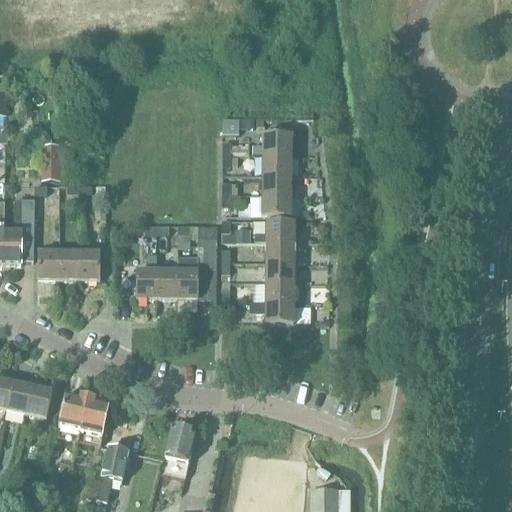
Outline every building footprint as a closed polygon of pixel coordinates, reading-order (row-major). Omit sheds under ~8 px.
[(225,124),(226,133),(253,133),(253,124),(225,124)] [(262,159),(262,160),(290,160),(290,140),(262,139),(262,150),(253,150),(253,159),(262,159)] [(222,148),(222,160),(230,160),(230,148),(222,148)] [(230,160),(222,160),(221,172),(230,172),(230,160)] [(262,160),(262,181),(290,181),(290,160),(262,160)] [(41,167),(41,186),(57,186),(57,167),(41,167)] [(262,181),(261,201),(290,201),(290,181),(262,181)] [(221,188),(221,201),(229,201),(230,188),(221,188)] [(34,199),(46,199),(46,191),(34,191),(34,199)] [(66,199),(79,200),(79,191),(67,191),(66,199)] [(79,191),(79,200),(91,200),(91,191),(79,191)] [(229,201),(221,201),(221,213),(229,213),(229,201)] [(290,201),(261,201),(261,202),(250,202),(250,222),(290,222),(290,201)] [(22,223),(34,223),(34,204),(22,204),(22,223)] [(3,235),(3,269),(21,270),(22,205),(14,205),(13,235),(3,235)] [(221,238),(229,238),(229,226),(221,226),(221,238)] [(265,226),(265,247),(294,247),(294,227),(265,226)] [(156,240),(156,231),(144,232),(144,240),(156,240)] [(168,232),(156,231),(156,240),(168,240),(168,232)] [(177,276),(176,304),(197,305),(197,302),(215,302),(216,246),(216,232),(197,232),(197,246),(197,262),(177,262),(177,276)] [(177,232),(177,240),(177,253),(189,253),(189,232),(177,232)] [(265,247),(265,268),(293,268),(294,247),(265,247)] [(78,257),(78,286),(99,286),(99,257),(88,257),(88,248),(80,248),(80,257),(78,257)] [(221,255),(221,267),(229,267),(229,255),(221,255)] [(37,286),(58,286),(58,257),(37,257),(37,286)] [(58,286),(78,286),(78,257),(58,257),(58,286)] [(229,267),(221,267),(221,280),(229,280),(229,267)] [(265,276),(265,288),(293,288),(293,268),(265,268),(258,268),(258,276),(265,276)] [(135,304),(156,304),(156,276),(135,276),(135,304)] [(156,304),(176,304),(177,276),(156,276),(156,304)] [(265,288),(265,309),(293,309),(293,288),(265,288)] [(221,296),(220,308),(229,308),(229,296),(221,296)] [(229,308),(220,308),(220,320),(229,320),(229,308)] [(293,309),(265,309),(255,309),(255,316),(265,317),(265,329),(293,329),(293,309)] [(0,413),(5,415),(11,387),(0,384),(0,413)] [(5,415),(25,419),(32,392),(11,387),(5,415)] [(32,392),(25,419),(46,424),(52,396),(32,392)] [(58,433),(80,438),(87,404),(65,399),(58,433)] [(87,404),(80,438),(101,442),(109,409),(87,404)] [(164,463),(160,479),(185,484),(188,469),(195,437),(171,432),(164,463)] [(104,511),(106,509),(111,485),(121,487),(128,457),(107,452),(95,506),(92,505),(90,511),(104,511)] [(309,511),(337,511),(337,494),(310,494),(309,511)] [(8,498),(4,506),(15,511),(19,504),(8,498)]
